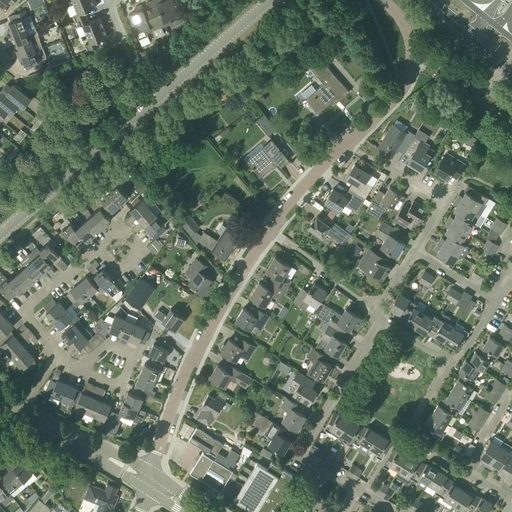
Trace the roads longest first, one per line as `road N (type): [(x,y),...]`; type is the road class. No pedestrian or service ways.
road 1 (tertiary): [(0,233),(270,0)]
road 2 (residential): [(266,229),(401,80),(411,56),(408,36),(378,0)]
road 3 (residential): [(152,473),(213,313),(266,229)]
road 4 (residential): [(333,398),(401,438),(449,364)]
road 5 (residential): [(50,361),(52,348),(26,307),(95,250)]
road 6 (residential): [(371,313),(266,229)]
